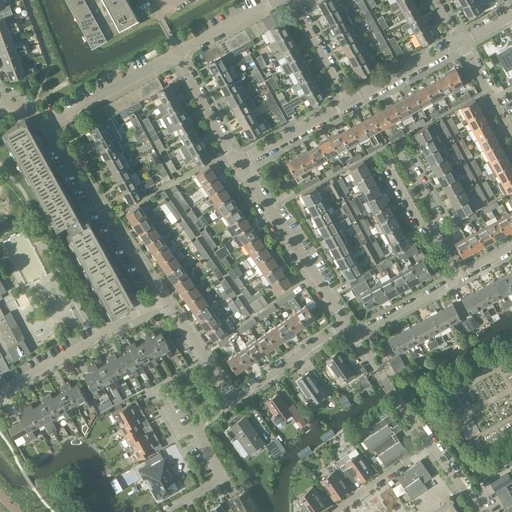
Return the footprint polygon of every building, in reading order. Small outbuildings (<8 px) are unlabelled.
[(64,0),(70,8),(84,1),(83,0),(64,0)] [(103,0),(119,28),(139,16),(130,0),(103,0)] [(321,0),(317,2),(324,13),(336,6),(334,1),(334,0),(321,0)] [(399,7),(402,11),(415,3),(412,0),(395,0),(396,0),(396,1),(388,5),(392,11),(399,7)] [(480,9),(475,0),(471,0),(462,6),(468,16),(480,9)] [(91,14),(84,1),(70,8),(77,22),(91,14)] [(407,21),(421,14),(415,3),(402,11),(407,21)] [(329,23),(342,16),(336,6),(324,13),(329,23)] [(0,32),(21,24),(20,20),(8,24),(5,17),(4,17),(2,13),(0,13),(0,32)] [(77,22),(84,35),(98,27),(91,14),(77,22)] [(370,14),(365,17),(368,23),(373,20),(370,14)] [(410,27),(413,32),(427,25),(421,14),(407,21),(407,22),(400,26),(403,31),(410,27)] [(270,15),(265,18),(271,28),(276,25),(270,15)] [(329,23),(335,34),(348,27),(342,16),(329,23)] [(265,18),(260,21),(265,31),(271,28),(265,18)] [(385,20),(379,23),(383,29),(388,26),(385,20)] [(260,21),(255,23),(261,34),(265,31),(260,21)] [(282,22),(264,32),(270,43),(288,33),(282,22)] [(249,27),(255,37),(261,34),(255,23),(249,27)] [(335,34),(341,45),(354,37),(352,33),(359,29),(356,23),(348,27),(335,34)] [(0,45),(14,40),(11,33),(23,28),(21,24),(0,32),(0,45)] [(433,35),(427,25),(413,32),(421,46),(434,38),(433,35)] [(107,40),(106,39),(105,40),(98,27),(84,35),(91,48),(107,40)] [(249,27),(244,29),(250,40),(252,39),(255,37),(249,27)] [(244,43),(245,43),(250,40),(244,29),(239,32),(244,43)] [(239,32),(234,35),(239,46),(244,43),(239,32)] [(279,46),(281,50),(294,43),(288,33),(270,43),(268,44),(271,50),(279,46)] [(360,34),(354,37),(341,45),(347,55),(360,48),(357,43),(363,39),(360,34)] [(228,38),(234,48),(238,46),(239,46),(234,35),(228,38)] [(382,36),(377,38),(380,44),(385,41),(382,36)] [(228,38),(223,41),(229,51),(231,50),(234,48),(228,38)] [(245,43),(247,48),(255,44),(252,39),(250,40),(245,43)] [(0,45),(0,51),(2,57),(30,47),(28,42),(16,47),(14,40),(0,45)] [(218,44),(224,54),(229,51),(223,41),(218,44)] [(396,41),(391,44),(399,59),(404,56),(396,41)] [(245,43),(244,43),(239,46),(238,46),(241,51),(247,48),(245,43)] [(277,60),(284,56),(287,60),(300,53),(294,43),(281,50),(274,54),(277,60)] [(218,44),(213,47),(218,57),(220,56),(224,54),(218,44)] [(511,47),(510,44),(496,52),(504,68),(505,69),(511,66),(511,65),(511,47)] [(241,51),(238,46),(234,48),(231,50),(234,55),(241,51)] [(347,55),(353,65),(366,58),(370,56),(364,46),(360,48),(347,55)] [(2,57),(7,68),(22,62),(20,56),(32,51),(30,47),(2,57)] [(207,50),(213,60),(218,57),(213,47),(207,50)] [(386,55),(391,52),(388,47),(383,49),(386,55)] [(154,48),(144,54),(146,59),(154,54),(157,53),(155,48),(154,48)] [(287,60),(293,71),(305,64),(300,53),(287,60)] [(247,62),(252,59),(249,54),(244,57),(247,62)] [(256,58),(258,63),(264,60),(261,55),(256,58)] [(370,56),(366,58),(353,65),(359,76),(372,69),(368,64),(375,60),(372,55),(370,56)] [(226,67),(220,56),(207,63),(213,74),(226,67)] [(264,60),(258,63),(261,68),(267,65),(264,60)] [(25,69),(22,62),(7,68),(11,80),(39,69),(37,65),(25,69)] [(299,82),(311,75),(305,64),(293,71),(299,82)] [(213,74),(219,84),(232,77),(226,67),(213,74)] [(455,69),(445,75),(452,89),(463,83),(455,69)] [(219,84),(225,95),(238,88),(235,82),(244,77),(241,72),(232,77),(219,84)] [(261,75),(256,78),(259,83),(264,80),(261,75)] [(302,87),(304,92),(317,85),(311,75),(299,82),(291,86),(294,91),(302,87)] [(446,92),(452,89),(445,75),(434,81),(442,95),(444,97),(447,95),(446,92)] [(157,77),(152,80),(158,91),(163,88),(157,77)] [(152,94),(158,91),(152,80),(146,83),(152,94)] [(275,81),(270,84),(273,89),(278,86),(275,81)] [(434,81),(424,86),(432,100),(442,95),(434,81)] [(146,83),(141,85),(147,96),(152,94),(146,83)] [(159,96),(162,102),(175,95),(170,84),(149,96),(151,101),(159,96)] [(141,85),(136,88),(142,99),(147,96),(141,85)] [(304,92),(287,102),(282,105),(288,116),(295,112),(292,107),(308,98),(310,103),(323,96),(317,85),(304,92)] [(225,95),(231,105),(244,98),(242,94),(245,92),(241,86),(238,88),(225,95)] [(421,106),(432,100),(424,86),(413,92),(421,106)] [(139,101),(142,99),(136,88),(131,91),(137,102),(139,101)] [(131,91),(125,94),(131,105),(132,105),(137,102),(131,91)] [(413,92),(403,98),(411,112),(421,106),(413,92)] [(468,92),(467,92),(457,98),(457,99),(458,98),(460,103),(471,97),(468,92)] [(126,108),(131,105),(125,94),(120,97),(126,108)] [(181,105),(175,95),(162,102),(168,112),(181,105)] [(272,96),(267,99),(265,100),(271,110),(273,109),(278,106),(272,96)] [(120,97),(115,100),(121,111),(125,109),(126,108),(120,97)] [(236,115),(236,116),(249,109),(244,98),(231,105),(233,110),(232,111),(235,116),(236,115)] [(413,116),(411,112),(403,98),(393,103),(400,117),(403,122),(413,116)] [(450,102),(453,107),(460,103),(458,98),(457,99),(450,102)] [(464,118),(479,110),(473,99),(459,107),(464,118)] [(116,114),(121,111),(115,100),(110,103),(116,114)] [(132,105),(135,110),(141,106),(139,101),(137,102),(132,105)] [(110,103),(104,106),(110,117),(116,114),(110,103)] [(393,103),(382,109),(393,130),(397,127),(394,121),(400,117),(393,103)] [(126,108),(125,109),(128,114),(133,111),(135,110),(132,105),(131,105),(126,108)] [(168,112),(174,122),(187,115),(181,105),(168,112)] [(104,120),(110,117),(104,106),(98,109),(104,120)] [(278,106),(273,109),(281,123),(286,120),(278,106)] [(443,106),(436,110),(439,115),(446,111),(443,106)] [(100,123),(104,120),(98,109),(94,112),(100,123)] [(236,116),(242,127),(255,119),(249,109),(236,116)] [(379,129),(389,124),(392,130),(393,130),(382,109),(371,115),(379,129)] [(439,115),(436,110),(429,114),(432,119),(439,115)] [(468,123),(470,128),(485,120),(479,110),(464,118),(465,118),(461,120),(464,126),(468,123)] [(95,125),(100,123),(94,112),(88,115),(95,125)] [(177,129),(180,133),(193,126),(187,115),(174,122),(165,127),(169,133),(177,129)] [(379,129),(371,115),(361,121),(368,135),(374,145),(376,149),(383,145),(380,141),(378,142),(372,133),(379,129)] [(137,130),(142,127),(136,116),(131,119),(137,130)] [(262,116),(255,119),(242,127),(248,137),(261,130),(258,124),(265,121),(262,116)] [(94,139),(107,132),(104,127),(113,122),(110,117),(100,123),(94,126),(92,120),(87,123),(90,128),(88,129),(94,139)] [(142,120),(145,125),(150,122),(147,117),(142,120)] [(447,120),(450,127),(455,124),(451,117),(447,120)] [(422,118),(415,122),(418,126),(425,122),(422,118)] [(75,217),(31,137),(25,125),(27,124),(25,119),(3,132),(56,228),(62,225),(67,233),(66,233),(112,316),(134,304),(131,300),(129,301),(86,223),(88,222),(85,216),(81,214),(78,216),(75,217)] [(476,139),(491,131),(485,120),(470,128),(476,139)] [(350,127),(358,141),(368,135),(361,121),(350,127)] [(150,122),(145,125),(150,135),(156,132),(150,122)] [(418,126),(415,122),(408,126),(411,130),(418,126)] [(439,124),(443,131),(447,129),(443,122),(439,124)] [(455,124),(450,127),(454,134),(459,131),(455,124)] [(413,133),(419,144),(433,136),(437,134),(434,129),(430,131),(427,125),(413,133)] [(186,144),(199,136),(193,126),(180,133),(186,144)] [(348,146),(358,141),(350,127),(340,132),(348,146)] [(94,139),(100,150),(113,142),(110,137),(116,134),(113,128),(107,132),(94,139)] [(401,129),(394,133),(397,138),(404,134),(401,129)] [(447,129),(443,131),(447,138),(451,135),(447,129)] [(476,139),(482,150),(497,141),(491,131),(476,139)] [(340,132),(329,138),(337,152),(348,146),(340,132)] [(397,138),(394,133),(387,137),(390,142),(397,138)] [(186,144),(191,154),(204,147),(199,136),(186,144)] [(439,146),(433,136),(419,144),(424,154),(439,146)] [(147,137),(142,140),(145,146),(150,143),(147,137)] [(331,156),(337,152),(329,138),(318,144),(329,162),(333,160),(331,156)] [(488,160),(503,152),(497,141),(482,150),(488,160)] [(105,160),(119,153),(113,142),(100,150),(105,160)] [(162,143),(157,146),(159,152),(165,149),(162,143)] [(450,145),(454,152),(459,150),(455,143),(450,145)] [(318,144),(308,150),(317,167),(322,164),(320,161),(325,158),(328,163),(329,162),(318,144)] [(376,149),(374,145),(366,149),(369,153),(376,149)] [(424,154),(430,165),(444,157),(439,146),(424,154)] [(197,165),(210,158),(204,147),(191,154),(183,159),(186,165),(195,160),(197,165)] [(305,169),(315,164),(317,167),(308,150),(298,155),(305,169)] [(458,159),(463,157),(459,150),(454,152),(458,159)] [(105,160),(112,171),(127,162),(121,151),(119,153),(105,160)] [(485,162),(491,172),(508,163),(503,152),(488,160),(485,162)] [(154,161),(159,158),(156,153),(151,156),(154,161)] [(359,153),(352,157),(355,161),(362,157),(359,153)] [(287,161),(294,175),(297,181),(302,178),(299,173),(305,169),(298,155),(287,161)] [(355,161),(352,157),(345,160),(348,165),(355,161)] [(430,165),(436,175),(450,167),(444,157),(430,165)] [(154,161),(160,172),(165,169),(159,158),(154,161)] [(165,162),(168,167),(173,164),(171,159),(165,162)] [(470,162),(473,169),(478,166),(474,159),(470,162)] [(348,168),(354,179),(369,171),(363,160),(348,168)] [(112,171),(117,181),(135,171),(130,174),(127,168),(130,166),(127,162),(112,171)] [(497,176),(499,181),(511,174),(511,169),(508,163),(491,172),(488,174),(491,179),(497,176)] [(173,164),(168,167),(171,173),(176,170),(173,164)] [(338,164),(331,168),(333,172),(341,168),(338,164)] [(462,166),(466,173),(470,171),(466,164),(462,166)] [(196,174),(203,184),(216,175),(209,165),(196,174)] [(478,166),(473,169),(477,176),(482,173),(478,166)] [(436,175),(442,186),(456,178),(450,167),(436,175)] [(333,172),(331,168),(324,172),(326,176),(333,172)] [(168,174),(165,169),(160,172),(163,177),(168,174)] [(117,181),(123,191),(141,181),(135,171),(117,181)] [(354,179),(360,190),(375,182),(369,171),(354,179)] [(470,171),(466,173),(470,180),(474,178),(470,171)] [(511,188),(511,174),(499,181),(497,183),(503,194),(511,188)] [(203,184),(209,194),(223,185),(216,175),(203,184)] [(302,190),(319,180),(317,176),(310,180),(310,179),(299,185),(302,190)] [(141,182),(141,181),(123,191),(129,202),(146,193),(143,188),(154,183),(150,177),(141,182)] [(341,187),(345,184),(341,177),(337,180),(341,187)] [(442,186),(447,196),(462,189),(456,178),(442,186)] [(481,183),(485,190),(490,187),(486,180),(481,183)] [(333,191),(338,189),(334,182),(329,184),(333,191)] [(360,190),(366,200),(380,192),(375,182),(360,190)] [(349,191),(345,184),(341,187),(345,194),(349,191)] [(474,187),(478,194),(482,191),(478,184),(474,187)] [(209,194),(216,204),(229,195),(223,185),(209,194)] [(306,205),(312,202),(326,194),(324,190),(318,193),(315,187),(301,194),(306,205)] [(490,187),(485,190),(489,197),(493,194),(490,187)] [(179,201),(184,197),(179,189),(174,193),(179,201)] [(341,195),(338,189),(333,191),(337,198),(341,195)] [(447,196),(453,207),(468,199),(470,198),(467,193),(465,194),(462,189),(447,196)] [(164,191),(156,196),(159,201),(167,196),(164,191)] [(482,191),(478,194),(481,201),(486,199),(482,191)] [(386,203),(380,192),(366,200),(372,211),(386,203)] [(312,216),(331,205),(329,201),(324,204),(321,198),(326,195),(326,194),(312,202),(306,205),(312,216)] [(511,209),(511,210),(507,213),(511,222),(511,198),(509,194),(503,197),(505,202),(507,201),(511,209)] [(216,204),(223,214),(236,205),(229,195),(216,204)] [(190,206),(184,197),(179,201),(185,209),(190,206)] [(352,208),(357,205),(353,198),(348,201),(352,208)] [(471,205),(468,199),(453,207),(459,218),(476,209),(473,204),(471,205)] [(171,211),(176,208),(170,200),(166,203),(171,211)] [(496,201),(489,205),(491,210),(498,206),(496,201)] [(332,218),(332,219),(345,212),(349,209),(345,203),(344,203),(343,202),(341,204),(342,205),(341,205),(342,207),(329,214),(327,209),(332,206),(331,205),(312,216),(318,226),(332,218)] [(372,211),(377,221),(392,213),(386,203),(372,211)] [(126,214),(133,224),(147,215),(140,205),(126,214)] [(223,214),(230,224),(243,215),(236,205),(223,214)] [(361,213),(357,205),(352,208),(356,215),(361,213)] [(491,210),(489,205),(482,209),(484,214),(491,210)] [(182,216),(176,208),(171,211),(177,219),(182,216)] [(193,220),(198,217),(192,209),(187,212),(193,220)] [(318,226),(324,237),(341,227),(355,220),(349,209),(345,212),(348,217),(335,224),(332,219),(332,218),(318,226)] [(504,233),(511,229),(511,222),(507,213),(505,211),(501,214),(502,216),(496,219),(504,233)] [(398,224),(392,213),(377,221),(383,232),(398,224)] [(475,213),(468,217),(470,221),(477,217),(475,213)] [(133,224),(140,234),(153,224),(155,223),(152,217),(150,219),(147,215),(133,224)] [(230,224),(237,234),(250,224),(243,215),(230,224)] [(203,225),(198,217),(193,220),(199,229),(203,225)] [(470,221),(468,217),(461,221),(463,225),(470,221)] [(185,231),(189,227),(184,219),(179,222),(181,225),(176,228),(180,234),(185,231)] [(364,229),(368,226),(364,219),(360,222),(364,229)] [(496,219),(485,225),(493,239),(504,233),(496,219)] [(447,228),(450,234),(460,228),(457,222),(447,228)] [(140,234),(146,244),(160,234),(162,233),(158,227),(156,229),(153,224),(140,234)] [(250,224),(237,234),(233,236),(237,241),(240,239),(244,243),(257,234),(250,224)] [(356,233),(361,231),(357,224),(353,226),(356,233)] [(383,232),(389,242),(403,234),(398,224),(383,232)] [(483,245),(493,239),(485,225),(475,231),(483,245)] [(372,233),(368,226),(364,229),(368,236),(372,233)] [(195,236),(189,227),(185,231),(191,239),(195,236)] [(329,247),(344,240),(347,238),(341,227),(324,237),(329,247)] [(206,240),(211,236),(206,228),(201,232),(206,240)] [(361,231),(356,233),(354,234),(357,239),(359,238),(360,240),(364,238),(361,231)] [(475,231),(464,237),(472,251),(483,245),(475,231)] [(146,244),(153,253),(167,244),(160,234),(146,244)] [(244,243),(250,253),(264,244),(257,234),(244,243)] [(409,245),(403,234),(389,242),(395,253),(409,245)] [(217,245),(211,236),(206,240),(212,248),(217,245)] [(462,257),(472,251),(464,237),(454,242),(462,257)] [(193,241),(199,250),(203,247),(197,238),(193,241)] [(329,247),(335,258),(349,251),(355,248),(352,242),(347,245),(344,240),(329,247)] [(372,243),(376,250),(380,247),(376,240),(372,243)] [(367,241),(367,242),(362,244),(367,255),(373,252),(367,241)] [(153,253),(160,263),(174,254),(176,252),(172,246),(170,248),(167,244),(153,253)] [(257,263),(270,254),(264,244),(250,253),(257,263)] [(404,251),(406,256),(418,250),(415,245),(404,251)] [(209,255),(203,247),(199,250),(204,258),(209,255)] [(384,254),(380,247),(376,250),(379,257),(384,254)] [(220,260),(225,256),(219,248),(214,252),(220,260)] [(335,258),(341,269),(355,261),(358,260),(356,257),(354,258),(349,251),(335,258)] [(406,256),(404,251),(397,255),(400,259),(406,256)] [(378,262),(373,252),(367,255),(373,265),(378,262)] [(160,263),(167,273),(180,263),(174,254),(160,263)] [(257,263),(264,273),(277,264),(270,254),(257,263)] [(231,265),(225,256),(220,260),(226,268),(231,265)] [(212,270),(216,266),(211,258),(206,261),(212,270)] [(423,260),(412,266),(419,279),(430,273),(423,260)] [(347,279),(361,272),(355,261),(341,269),(347,279)] [(173,283),(187,273),(180,263),(167,273),(173,283)] [(383,263),(376,267),(378,272),(386,268),(383,263)] [(264,273),(271,283),(284,274),(277,264),(264,273)] [(222,275),(216,266),(212,270),(218,278),(222,275)] [(401,272),(409,285),(419,279),(412,266),(401,272)] [(234,279),(238,276),(233,268),(228,271),(234,279)] [(369,271),(363,274),(365,279),(371,275),(369,271)] [(401,272),(391,277),(398,291),(409,285),(401,272)] [(173,283),(180,293),(194,283),(187,273),(173,283)] [(290,282),(284,274),(271,283),(277,292),(290,282)] [(367,308),(378,302),(371,289),(370,289),(365,279),(363,274),(349,282),(350,285),(348,286),(354,297),(357,296),(359,300),(361,299),(367,308)] [(493,280),(502,296),(511,290),(511,288),(504,274),(493,280)] [(244,284),(238,276),(234,279),(239,287),(244,284)] [(380,283),(388,297),(398,291),(391,277),(380,283)] [(0,373),(9,369),(7,363),(14,359),(14,361),(30,352),(23,339),(25,339),(11,312),(4,315),(2,311),(0,307),(0,299),(3,298),(0,294),(6,291),(0,278),(0,373)] [(226,290),(230,286),(225,278),(220,281),(226,290)] [(483,286),(491,301),(502,296),(493,280),(483,286)] [(375,286),(371,289),(378,302),(388,297),(380,283),(379,281),(375,283),(376,285),(375,285),(375,286)] [(200,293),(205,290),(203,291),(199,285),(197,287),(194,283),(180,293),(187,302),(200,293)] [(236,294),(230,286),(226,290),(231,298),(236,294)] [(472,292),(480,307),(491,301),(483,286),(472,292)] [(246,287),(242,291),(247,299),(255,294),(252,295),(246,287)] [(187,302),(194,312),(207,302),(204,297),(208,295),(205,290),(200,293),(187,302)] [(285,295),(288,300),(296,294),(293,290),(285,295)] [(469,313),(480,307),(472,292),(461,298),(469,313)] [(256,296),(255,294),(247,299),(250,304),(263,295),(261,293),(256,296)] [(263,295),(250,304),(255,310),(263,305),(264,305),(264,304),(267,302),(263,295)] [(288,300),(285,295),(277,301),(280,306),(288,300)] [(239,309),(244,306),(238,298),(233,301),(239,309)] [(194,312),(200,322),(214,312),(207,302),(194,312)] [(265,309),(269,314),(277,308),(273,303),(265,309)] [(460,318),(452,303),(441,309),(449,324),(460,318)] [(295,311),(305,324),(315,317),(305,304),(295,311)] [(250,314),(244,306),(239,309),(245,317),(250,314)] [(265,309),(257,315),(261,320),(269,314),(265,309)] [(449,324),(441,309),(430,314),(439,330),(449,324)] [(285,318),(295,331),(305,324),(295,311),(285,318)] [(200,322),(207,332),(221,322),(214,312),(200,322)] [(420,320),(428,336),(439,330),(430,314),(420,320)] [(472,316),(471,316),(461,322),(466,331),(477,325),(472,316)] [(246,323),(249,328),(257,322),(254,317),(246,323)] [(276,325),(285,338),(295,331),(285,318),(276,325)] [(409,326),(418,341),(428,336),(420,320),(409,326)] [(228,332),(221,322),(207,332),(214,341),(228,332)] [(249,328),(246,323),(237,329),(241,333),(249,328)] [(266,332),(275,345),(285,338),(276,325),(266,332)] [(398,332),(406,348),(418,341),(409,326),(398,332)] [(150,333),(160,353),(166,350),(170,357),(174,355),(174,353),(178,351),(168,336),(166,338),(162,332),(156,335),(154,331),(150,333)] [(226,336),(229,341),(238,336),(234,331),(226,336)] [(256,339),(265,352),(275,345),(266,332),(256,339)] [(387,338),(395,354),(406,348),(398,332),(387,338)] [(148,339),(142,343),(155,366),(159,364),(155,356),(160,353),(150,333),(146,336),(148,339)] [(229,341),(226,336),(218,342),(221,347),(229,341)] [(246,346),(256,359),(265,352),(256,339),(246,346)] [(150,368),(155,366),(142,343),(137,345),(135,342),(131,344),(141,364),(147,361),(150,368)] [(129,350),(123,353),(136,376),(140,374),(136,367),(141,364),(131,344),(127,346),(129,350)] [(237,352),(246,366),(256,359),(246,346),(237,352)] [(340,380),(343,378),(346,383),(355,376),(352,372),(352,371),(338,351),(326,359),(340,380)] [(131,379),(136,376),(123,353),(118,356),(116,352),(111,355),(122,375),(128,372),(131,379)] [(246,366),(237,352),(226,360),(236,373),(246,366)] [(109,361),(104,364),(116,387),(120,385),(116,378),(122,375),(111,355),(107,357),(109,361)] [(389,361),(395,371),(405,366),(399,355),(389,361)] [(97,363),(92,365),(103,385),(109,382),(113,389),(116,387),(104,364),(99,367),(97,363)] [(97,388),(103,385),(92,365),(88,368),(90,371),(84,375),(97,398),(101,396),(97,388)] [(325,384),(319,388),(308,372),(295,381),(311,404),(330,391),(325,384)] [(358,377),(365,388),(371,384),(363,373),(358,377)] [(66,385),(77,405),(83,402),(87,409),(91,406),(79,383),(72,386),(70,383),(66,385)] [(64,391),(58,394),(71,417),(76,415),(72,408),(77,405),(66,385),(62,387),(64,391)] [(51,393),(47,395),(58,415),(64,412),(68,419),(71,417),(58,394),(53,397),(51,393)] [(300,426),(305,423),(293,404),(288,408),(278,393),(266,402),(274,414),(274,415),(271,417),(276,424),(276,423),(278,426),(281,427),(284,425),(285,421),(283,418),(291,413),(296,421),(296,420),(300,426)] [(39,404),(52,428),(56,425),(52,418),(58,415),(47,395),(42,398),(45,402),(39,404)] [(123,408),(112,413),(118,424),(143,411),(139,404),(135,407),(132,402),(123,408)] [(32,404),(28,406),(39,426),(45,423),(48,430),(50,429),(52,428),(39,404),(34,408),(32,404)] [(121,404),(110,410),(112,413),(123,408),(121,404)] [(33,429),(39,426),(28,406),(23,408),(25,412),(19,415),(22,420),(8,428),(14,439),(22,435),(26,442),(37,436),(33,429)] [(118,424),(113,427),(116,431),(121,429),(122,431),(124,435),(133,431),(134,433),(141,429),(140,427),(141,426),(138,421),(146,417),(143,411),(118,424)] [(390,413),(367,429),(371,434),(363,440),(372,452),(375,450),(386,467),(407,452),(394,433),(401,429),(390,413)] [(230,426),(237,437),(232,440),(243,456),(263,443),(245,416),(230,426)] [(133,431),(124,435),(132,449),(156,435),(153,429),(144,434),(141,429),(134,433),(133,431)] [(132,449),(127,451),(129,456),(134,453),(138,460),(149,454),(153,451),(151,447),(160,442),(156,435),(132,449)] [(277,438),(266,446),(274,458),(286,450),(277,438)] [(347,467),(342,470),(350,482),(358,477),(361,481),(372,473),(358,453),(355,449),(347,454),(350,459),(344,463),(347,467)] [(177,479),(177,478),(166,458),(152,466),(151,464),(139,471),(144,480),(148,478),(153,487),(151,488),(157,498),(169,492),(170,495),(180,489),(175,481),(177,479)] [(412,500),(427,489),(423,483),(431,477),(419,461),(394,478),(395,479),(397,477),(412,500)] [(345,486),(350,482),(342,470),(339,466),(325,476),(326,478),(321,482),(333,500),(348,490),(345,486)] [(511,482),(511,478),(509,474),(503,478),(508,485),(511,482)] [(505,484),(495,491),(498,496),(509,490),(505,484)] [(323,495),(320,497),(312,487),(299,496),(300,498),(298,500),(304,509),(299,511),(315,511),(325,505),(324,503),(327,501),(323,495)] [(245,511),(260,511),(248,491),(246,490),(241,493),(242,494),(233,499),(232,497),(230,498),(238,511),(244,509),(245,511)] [(501,501),(511,496),(509,490),(498,496),(501,501)] [(501,501),(504,506),(505,507),(511,502),(511,495),(511,496),(501,501)] [(459,511),(452,501),(452,500),(453,500),(453,499),(452,498),(452,497),(451,497),(450,497),(449,497),(448,497),(443,501),(442,501),(425,511),(459,511)] [(233,511),(232,509),(225,511),(224,511),(220,503),(210,509),(211,511),(233,511)]
